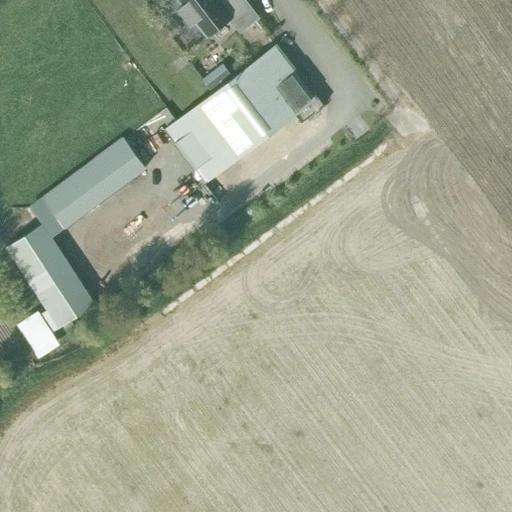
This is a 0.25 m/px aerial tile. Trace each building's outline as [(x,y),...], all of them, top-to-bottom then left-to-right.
[(179,0),(183,4),(178,8),(191,25),(196,21),(208,36),(231,18),(240,30),(257,17),(243,0),(220,0),(220,1),(218,0),(179,0)] [(171,142),(151,157),(192,212),(211,198),(215,195),(206,182),(258,142),(317,98),(318,96),(277,42),(165,128),(174,140),(171,142)] [(126,140),(61,188),(81,215),(146,167),(126,140)] [(6,247),(48,310),(42,313),(53,330),(96,302),(44,222),(6,247)] [(30,344),(52,331),(39,311),(19,324),(30,344)]
